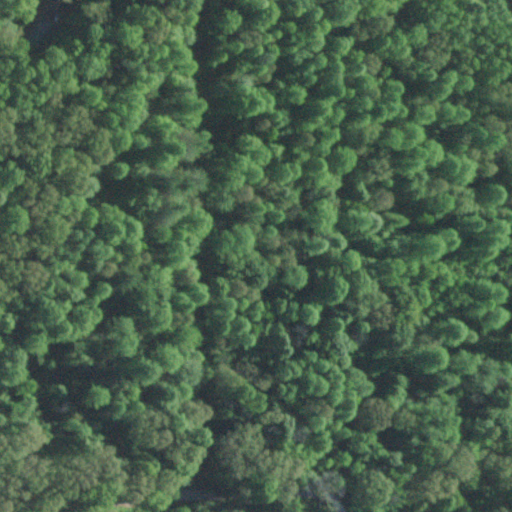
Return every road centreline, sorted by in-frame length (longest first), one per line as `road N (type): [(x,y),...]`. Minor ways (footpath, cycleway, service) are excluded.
road 1 (residential): [(0,496),(335,493)]
road 2 (residential): [(0,168),(110,0)]
